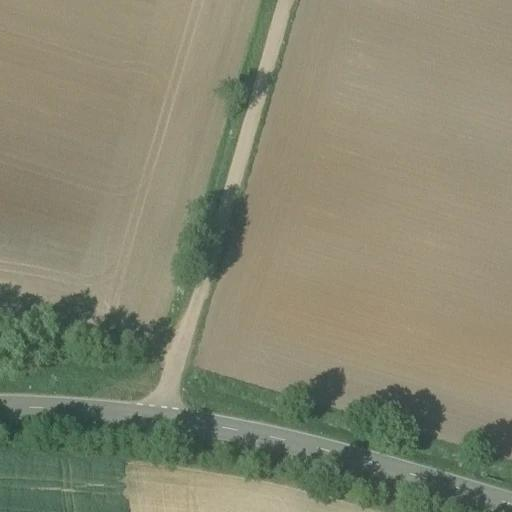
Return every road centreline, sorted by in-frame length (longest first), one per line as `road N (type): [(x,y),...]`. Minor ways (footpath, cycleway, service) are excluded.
road 1 (tertiary): [(0,410),(160,422),(265,440),(511,507)]
road 2 (track): [(160,422),(281,0)]
